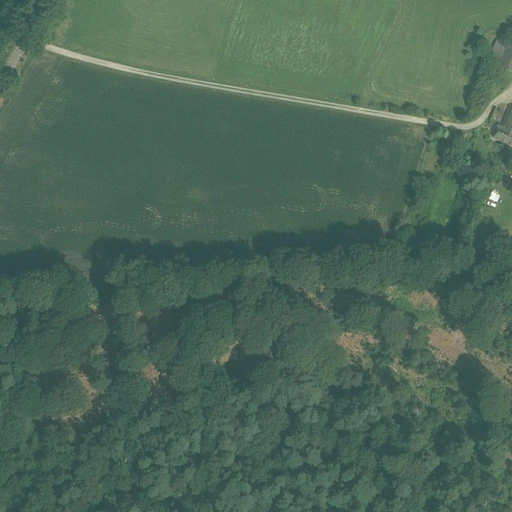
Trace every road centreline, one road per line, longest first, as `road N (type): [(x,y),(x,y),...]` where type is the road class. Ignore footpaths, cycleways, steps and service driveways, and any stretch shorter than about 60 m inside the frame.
road 1 (track): [(24,37),(126,67),(457,127),(476,123),(511,92)]
road 2 (track): [(440,228),(0,268)]
